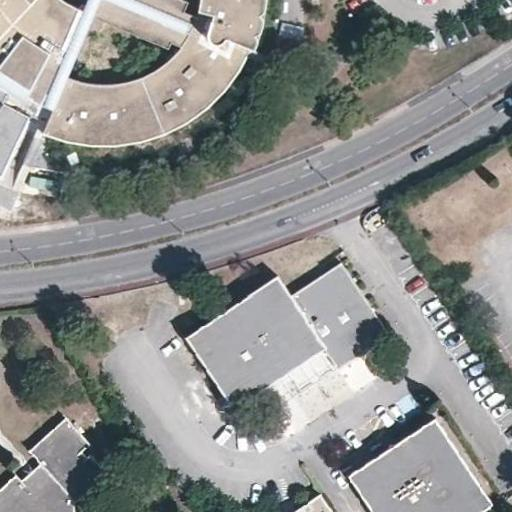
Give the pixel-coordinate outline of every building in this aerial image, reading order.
[(0,0),(0,94),(17,106),(21,99),(35,106),(46,109),(42,120),(39,130),(62,139),(101,143),(134,142),(172,129),(197,115),(217,96),(243,64),(253,14),(253,0),(0,0)] [(0,174),(28,116),(42,120),(46,109),(35,106),(21,99),(17,106),(0,94),(0,174)] [(233,406),(324,348),(336,366),(386,334),(340,264),(290,296),(277,276),(247,296),(185,336),(233,406)] [(478,511),(489,505),(435,420),(349,475),(373,511),(478,511)] [(101,511),(100,511),(74,511),(75,500),(104,472),(89,454),(86,455),(80,448),(86,443),(69,423),(33,455),(44,469),(25,485),(20,480),(0,498),(0,511),(101,511)] [(329,511),(319,496),(294,511),(329,511)]
